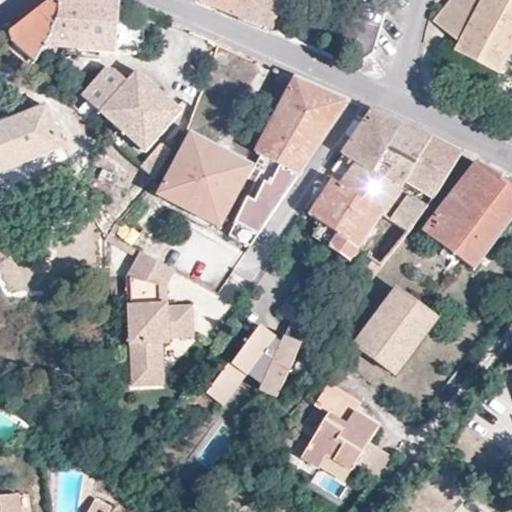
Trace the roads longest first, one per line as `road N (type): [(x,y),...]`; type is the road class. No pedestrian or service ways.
road 1 (residential): [(153,0),(369,91)]
road 2 (residential): [(369,91),(270,239)]
road 3 (residential): [(391,101),(511,159)]
